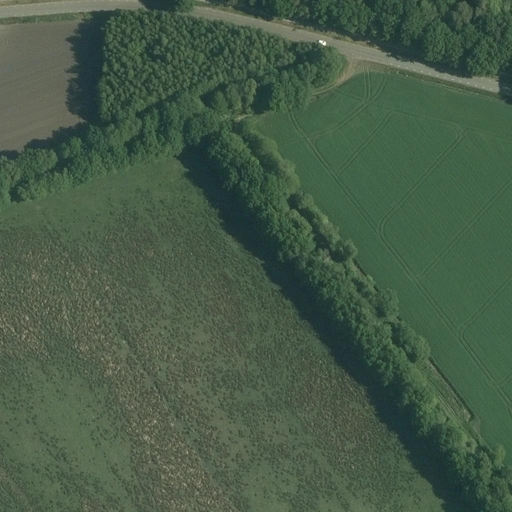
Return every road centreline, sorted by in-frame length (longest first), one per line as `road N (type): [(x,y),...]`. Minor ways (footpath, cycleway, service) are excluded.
road 1 (tertiary): [(511,89),(188,10),(0,11)]
road 2 (track): [(0,189),(225,114)]
road 3 (track): [(225,114),(355,71),(371,53)]
